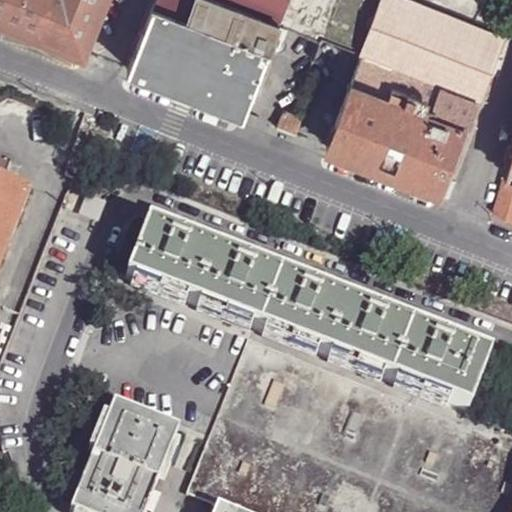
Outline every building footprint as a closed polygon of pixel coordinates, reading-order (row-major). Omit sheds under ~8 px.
[(0,0),(0,19),(46,37),(71,47),(79,30),(91,35),(102,7),(104,0),(0,0)] [(153,0),(127,68),(185,91),(243,113),(253,86),(254,83),(259,73),(270,44),(275,30),(280,17),(286,0),(153,0)] [(381,0),(361,53),(477,99),(502,37),(406,0),(381,0)] [(79,30),(71,47),(84,52),(91,35),(79,30)] [(468,125),(477,99),(361,53),(352,78),(325,146),(371,164),(441,192),(468,125)] [(259,73),(254,83),(261,87),(263,80),(265,76),(259,73)] [(285,130),(291,114),(282,110),(276,126),(285,130)] [(285,130),(295,134),(301,118),(291,114),(285,130)] [(9,168),(0,164),(0,178),(4,180),(9,168)] [(511,222),(511,174),(505,173),(493,214),(511,222)] [(0,260),(15,224),(0,218),(0,205),(2,200),(9,182),(4,180),(0,178),(0,260)] [(29,190),(9,182),(2,200),(22,207),(29,190)] [(79,216),(97,222),(105,204),(86,197),(79,216)] [(0,205),(0,218),(15,224),(22,207),(2,200),(0,205)] [(125,278),(253,328),(258,329),(280,272),(243,258),(178,232),(147,221),(125,278)] [(398,355),(412,323),(383,312),(311,284),(280,272),(258,329),(347,364),(388,380),(398,355)] [(388,380),(467,411),(469,411),(491,354),(466,344),(412,323),(398,355),(388,380)] [(319,368),(462,425),(467,411),(388,380),(347,364),(258,329),(253,328),(248,341),(319,368)] [(511,511),(511,433),(495,427),(491,436),(462,425),(319,368),(248,341),(231,382),(185,495),(202,501),(216,507),(228,511),(511,511)] [(144,511),(145,510),(153,491),(161,471),(177,431),(112,404),(68,511),(144,511)] [(152,511),(160,494),(153,491),(145,510),(150,511),(152,511)]
